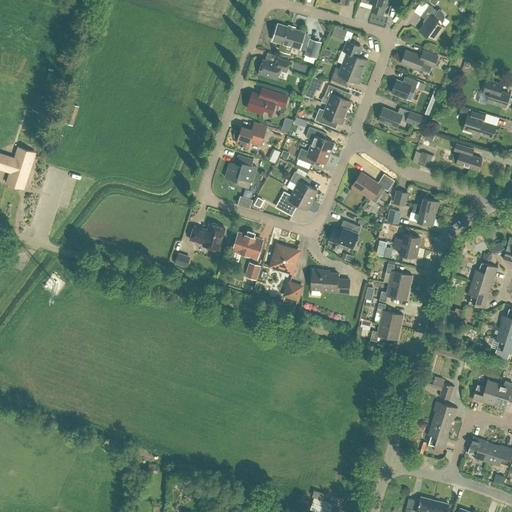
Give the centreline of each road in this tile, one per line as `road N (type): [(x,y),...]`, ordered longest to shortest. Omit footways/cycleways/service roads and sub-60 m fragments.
road 1 (residential): [(351,138),(383,41),(373,31),(275,3),(265,8),(205,194),(302,230),(316,225)]
road 2 (residential): [(482,208),(438,254),(388,463)]
road 3 (residential): [(482,208),(471,191),(401,170),(351,138)]
